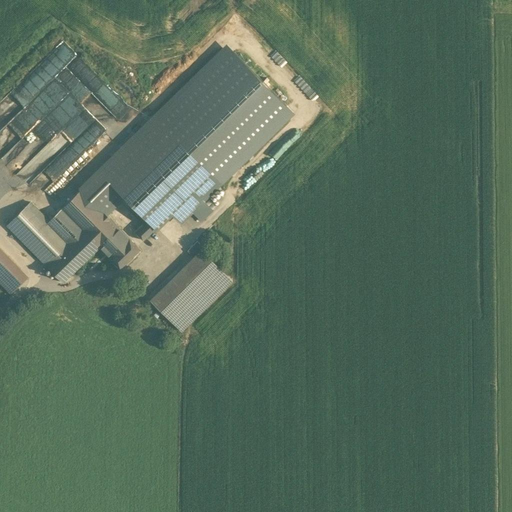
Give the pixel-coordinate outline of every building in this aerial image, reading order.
[(113,121),(128,103),(75,58),(72,66),(72,58),(69,65),(74,72),(70,78),(80,82),(75,96),(54,78),(37,99),(30,98),(30,113),(25,116),(31,121),(33,118),(38,125),(27,132),(40,153),(79,108),(94,114),(94,124),(88,128),(94,137),(109,127),(97,117),(100,107),(106,116),(103,116),(103,120),(113,121)] [(11,110),(20,120),(23,118),(16,111),(32,95),(30,93),(34,89),(25,80),(4,102),(9,107),(6,110),(9,113),(11,110)] [(115,156),(100,171),(122,194),(149,220),(156,228),(171,214),(115,156)] [(100,247),(119,228),(104,211),(122,194),(100,171),(62,208),(83,230),(100,247)] [(70,243),(49,221),(31,203),(7,225),(47,266),(70,243)] [(83,230),(62,208),(49,221),(70,243),(83,230)] [(156,228),(149,220),(136,232),(144,240),(156,228)] [(110,258),(130,238),(119,228),(100,247),(110,258)] [(63,282),(100,247),(83,230),(70,243),(47,266),(63,282)] [(110,258),(120,268),(140,249),(130,238),(110,258)] [(197,241),(187,251),(191,255),(201,245),(197,241)] [(205,246),(202,250),(209,257),(212,253),(205,246)] [(27,278),(0,250),(0,281),(11,293),(27,278)] [(202,250),(151,300),(182,330),(232,280),(209,257),(202,250)]
